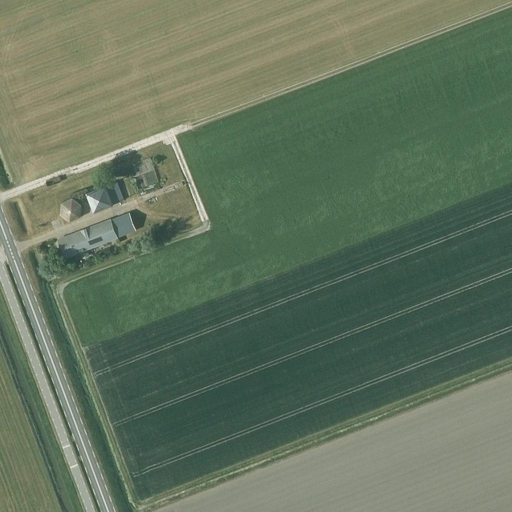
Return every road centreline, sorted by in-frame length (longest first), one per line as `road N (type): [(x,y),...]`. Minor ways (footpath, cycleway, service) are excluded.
road 1 (track): [(185,127),(511,0)]
road 2 (primary): [(109,511),(0,220)]
road 3 (unclassified): [(91,511),(0,265)]
